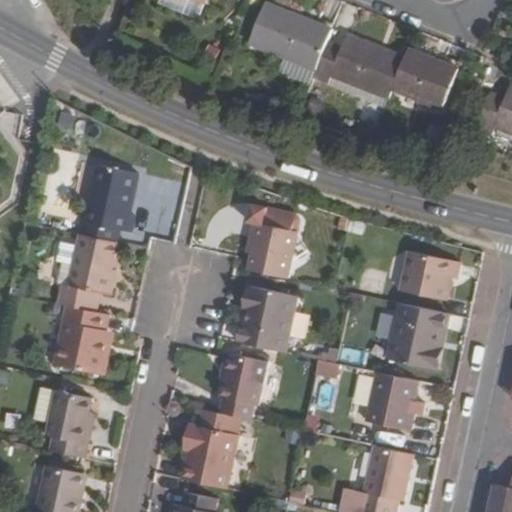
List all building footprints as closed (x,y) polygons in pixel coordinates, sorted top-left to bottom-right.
[(199,20),(206,0),(160,0),(159,4),(199,20)] [(318,70),(329,43),(334,30),(267,3),(252,44),(288,58),(318,70)] [(349,37),(344,49),(329,43),(318,70),(315,77),(331,84),(334,77),(391,101),(395,91),(407,59),(349,37)] [(439,110),(455,67),(411,49),(407,59),(395,91),(439,110)] [(318,70),(288,58),(283,72),(312,84),(315,77),(318,70)] [(502,130),(511,134),(511,98),(511,101),(496,96),(482,129),(498,137),(502,130)] [(91,161),(78,218),(113,227),(124,229),(128,212),(124,211),(133,170),(91,161)] [(113,227),(78,218),(76,230),(84,232),(110,239),(113,227)] [(305,232),(260,223),(257,240),(261,241),(259,254),(255,271),(283,277),(294,280),(305,232)] [(114,267),(120,241),(110,239),(84,232),(81,243),(76,262),(71,283),(65,282),(60,303),(69,305),(104,312),(108,292),(112,293),(118,268),(114,267)] [(59,258),(76,262),(81,243),(63,240),(59,258)] [(461,262),(410,252),(401,292),(449,302),(453,279),(457,280),(461,262)] [(252,325),(248,324),(244,342),(291,352),(303,296),(256,285),(251,308),(256,308),(252,325)] [(447,331),(451,314),(402,303),(389,360),(433,370),(442,330),(447,331)] [(108,330),(112,314),(104,312),(69,305),(56,363),(102,373),(107,351),(104,350),(108,330)] [(104,350),(107,351),(102,373),(107,374),(116,331),(108,330),(104,350)] [(226,397),(229,398),(226,412),(256,418),(259,404),(263,405),(273,360),(236,352),(226,397)] [(319,376),(341,378),(343,364),(321,361),(319,376)] [(13,368),(2,366),(0,373),(0,384),(9,387),(13,368)] [(413,412),(421,380),(380,372),(368,421),(412,430),(416,414),(413,412)] [(356,403),(372,405),(375,375),(360,373),(356,403)] [(54,423),(61,389),(46,386),(39,419),(54,423)] [(51,436),(56,437),(53,450),(90,458),(94,444),(87,443),(94,413),(97,397),(61,389),(54,423),(51,436)] [(94,444),(100,414),(94,413),(87,443),(94,444)] [(244,435),(199,425),(193,450),(199,451),(192,479),(232,488),(244,435)] [(397,511),(401,499),(406,500),(416,453),(377,445),(367,491),(347,486),(341,511),(397,511)] [(193,450),(187,478),(192,479),(199,451),(193,450)] [(84,473),(50,465),(39,511),(83,511),(89,489),(80,488),(84,473)] [(89,489),(92,474),(84,473),(80,488),(89,489)] [(511,511),(511,489),(500,487),(498,499),(492,499),(489,511),(511,511)] [(293,491),(291,501),(306,505),(308,495),(293,491)] [(174,511),(218,511),(221,499),(189,492),(185,505),(176,504),(174,511)]
